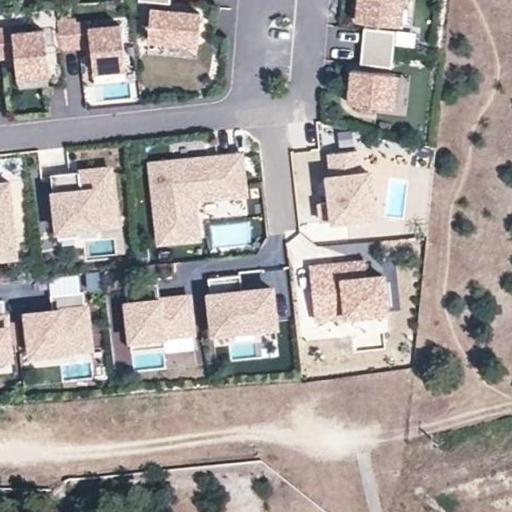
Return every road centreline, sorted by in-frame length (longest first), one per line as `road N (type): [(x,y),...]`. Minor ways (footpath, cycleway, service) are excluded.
road 1 (track): [(511,407),(362,439),(210,438),(0,458)]
road 2 (residential): [(0,138),(245,114)]
road 3 (residential): [(271,112),(305,93),(305,13),(286,0)]
road 4 (residential): [(274,0),(253,16),(245,114)]
